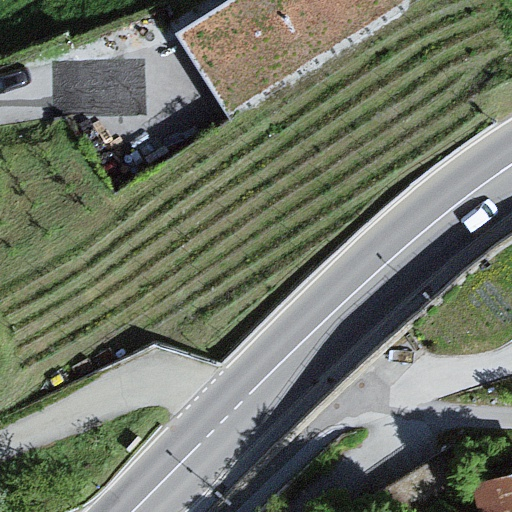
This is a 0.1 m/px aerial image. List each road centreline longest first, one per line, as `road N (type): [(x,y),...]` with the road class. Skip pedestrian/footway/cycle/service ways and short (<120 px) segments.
road 1 (secondary): [(131,511),(423,228),(511,164)]
road 2 (residential): [(234,511),(341,415),(369,405),(511,425)]
road 3 (residential): [(157,78),(0,101)]
